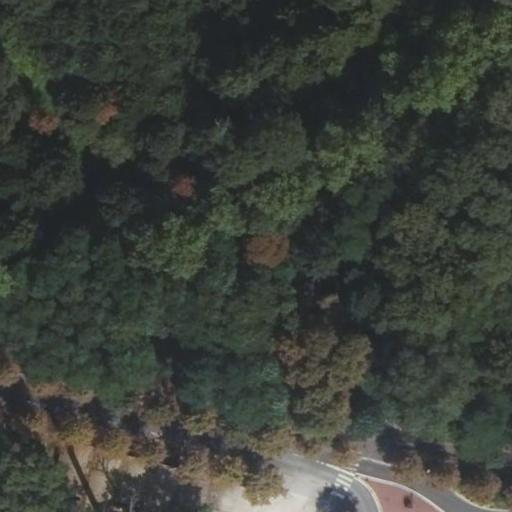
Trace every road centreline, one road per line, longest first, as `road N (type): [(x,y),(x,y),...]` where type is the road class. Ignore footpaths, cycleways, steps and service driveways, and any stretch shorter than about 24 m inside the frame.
road 1 (residential): [(0,383),(331,464)]
road 2 (residential): [(465,511),(406,478),(331,464)]
